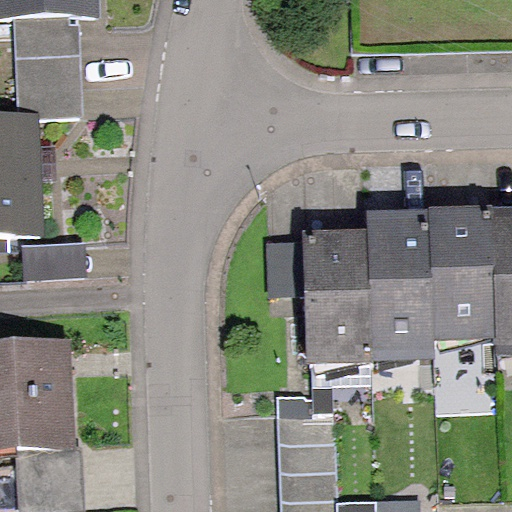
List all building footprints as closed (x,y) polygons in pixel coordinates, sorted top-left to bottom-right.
[(93,0),(0,0),(0,24),(7,24),(72,24),(94,24),(93,0)] [(7,24),(9,71),(73,69),(72,24),(7,24)] [(73,69),(9,71),(9,120),(32,119),(74,119),(73,69)] [(0,245),(35,245),(32,119),(9,120),(0,120),(0,245)] [(419,230),(423,359),(481,357),(478,226),(477,218),(419,220),(419,230)] [(511,224),(478,226),(481,357),(482,364),(511,363),(511,224)] [(358,244),(362,370),(424,368),(423,359),(419,230),(357,232),(358,244)] [(302,305),(304,377),(362,376),(362,370),(358,244),(300,246),(302,305)] [(271,247),(272,306),(302,305),(300,246),(271,247)] [(76,249),(14,250),(15,284),(77,283),(76,249)] [(65,346),(0,347),(0,511),(69,511),(68,458),(65,346)] [(286,424),(289,511),(344,511),(340,421),(286,424)]
